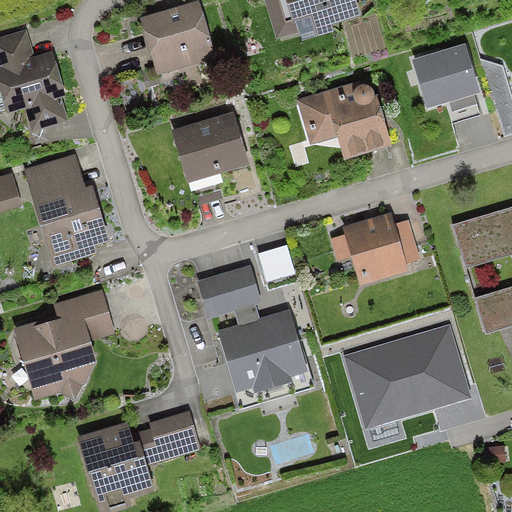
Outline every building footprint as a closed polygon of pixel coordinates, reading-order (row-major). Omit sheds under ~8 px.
[(348,0),(266,0),(277,36),(297,30),(294,20),(321,12),(324,23),(353,14),(348,0)] [(144,27),(145,30),(154,60),(179,53),(182,63),(208,56),(194,7),(169,15),(167,17),(166,21),(144,27)] [(0,111),(24,104),(31,129),(60,120),(53,96),(58,94),(47,58),(25,65),(17,36),(0,41),(0,75),(3,87),(0,88),(0,111)] [(478,92),(466,52),(421,65),(432,105),(478,92)] [(335,123),(345,155),(383,144),(374,114),(368,116),(364,103),(367,100),(369,95),(367,92),(364,90),(360,89),(337,96),(336,94),(300,104),(308,131),(335,123)] [(209,162),(212,171),(241,163),(228,119),(175,135),(185,169),(209,162)] [(102,240),(88,192),(73,196),(63,162),(24,174),(30,191),(39,188),(43,200),(37,202),(50,245),(64,240),(68,250),(73,254),(79,255),(83,253),(88,251),(91,247),(92,243),(102,240)] [(0,202),(11,199),(6,181),(0,182),(0,202)] [(511,207),(452,225),(484,334),(511,325),(511,207)] [(416,260),(412,248),(395,253),(386,222),(346,233),(360,279),(399,267),(399,265),(416,260)] [(253,302),(245,273),(199,287),(208,316),(253,302)] [(90,365),(83,340),(77,341),(72,322),(101,313),(95,295),(54,307),(58,319),(20,330),(17,337),(25,363),(31,366),(28,372),(31,383),(42,389),(56,385),(63,372),(76,379),(84,376),(90,365)] [(238,382),(239,385),(296,368),(282,320),(224,337),(238,382)] [(467,395),(448,328),(349,357),(369,424),(467,395)] [(145,463),(195,448),(185,417),(150,427),(155,441),(140,446),(145,463)] [(122,495),(147,487),(135,447),(129,449),(123,428),(103,433),(105,439),(81,447),(95,493),(119,486),(122,495)] [(487,463),(496,459),(492,450),(483,454),(487,463)]
